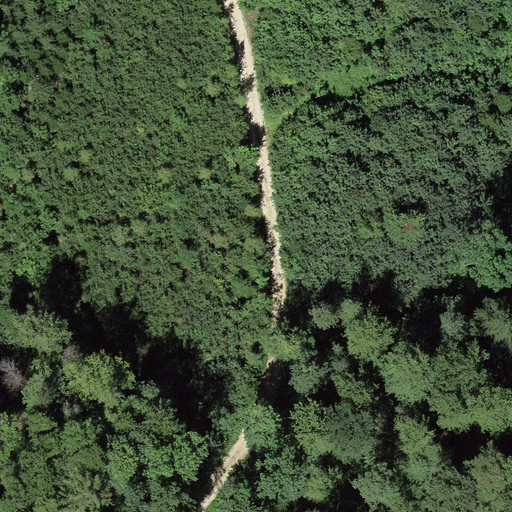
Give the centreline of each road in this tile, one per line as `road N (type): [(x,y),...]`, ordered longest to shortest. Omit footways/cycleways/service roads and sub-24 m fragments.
road 1 (track): [(227,0),(240,37),(279,286),(272,368),(240,448),(195,511)]
road 2 (track): [(0,178),(61,264),(117,375),(135,455),(137,511)]
